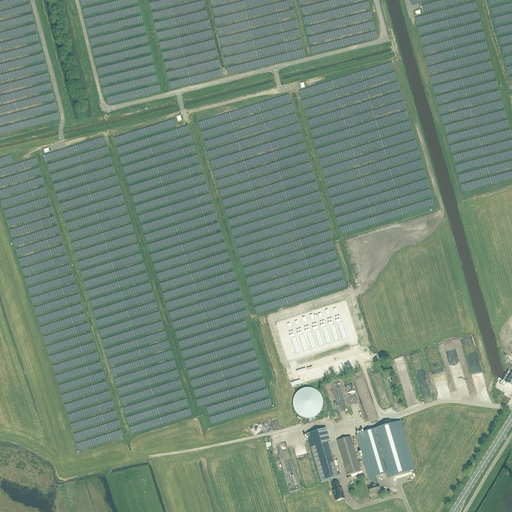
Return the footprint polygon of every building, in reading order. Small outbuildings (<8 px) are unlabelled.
[(368,339),(367,331),(359,333),(360,340),(368,339)] [(293,402),(292,403),(293,405),(293,406),(293,407),(293,409),(294,410),(294,411),(295,412),(296,413),(297,414),(298,415),(299,416),(300,416),(301,417),(302,418),(304,418),(305,418),(306,418),(308,418),(309,418),(310,418),(311,418),(313,418),(314,417),(315,416),(316,416),(317,415),(318,414),(319,413),(320,412),(321,411),(321,410),(322,409),(322,407),(322,406),(323,405),(323,403),(323,402),(322,401),(322,399),(322,398),(321,397),(321,396),(320,395),(319,394),(318,393),(317,392),(316,391),(315,390),(314,390),(313,389),(311,389),(310,389),(309,388),(308,388),(306,388),(305,389),(304,389),(302,389),(301,390),(300,390),(299,391),(298,392),(297,393),(296,394),(295,395),(294,396),(294,397),(293,398),(293,399),(293,401),(293,402)] [(376,477),(387,473),(388,478),(414,471),(400,422),(356,435),(370,482),(372,481),(373,486),(367,488),(370,495),(380,492),(378,484),(376,477)] [(324,430),(306,435),(321,483),(339,478),(324,430)] [(350,437),(337,441),(347,475),(361,471),(350,437)] [(301,474),(311,471),(307,459),(297,462),(301,474)] [(333,491),(336,501),(344,499),(341,488),(340,489),(339,485),(338,482),(332,484),(333,487),(334,490),(333,491)]
